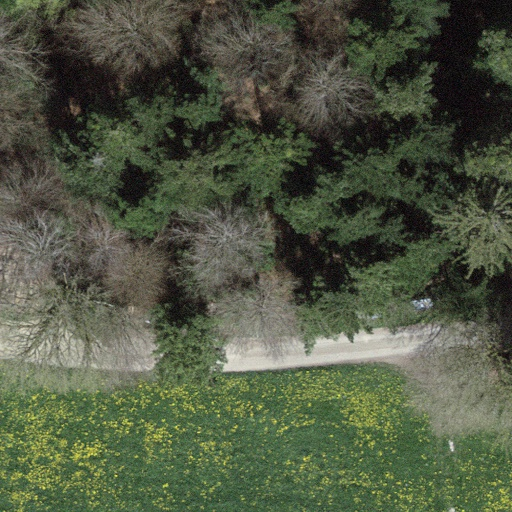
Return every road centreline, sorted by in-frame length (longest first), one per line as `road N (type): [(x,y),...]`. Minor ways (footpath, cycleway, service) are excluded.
road 1 (track): [(0,300),(295,144),(439,29),(461,0)]
road 2 (track): [(511,336),(71,346),(0,336)]
